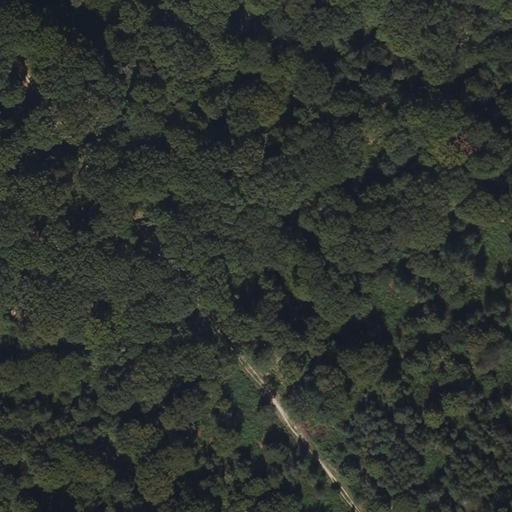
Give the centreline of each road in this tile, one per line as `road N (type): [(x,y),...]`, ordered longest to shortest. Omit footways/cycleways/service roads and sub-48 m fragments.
road 1 (track): [(362,511),(122,217)]
road 2 (track): [(122,217),(0,45)]
